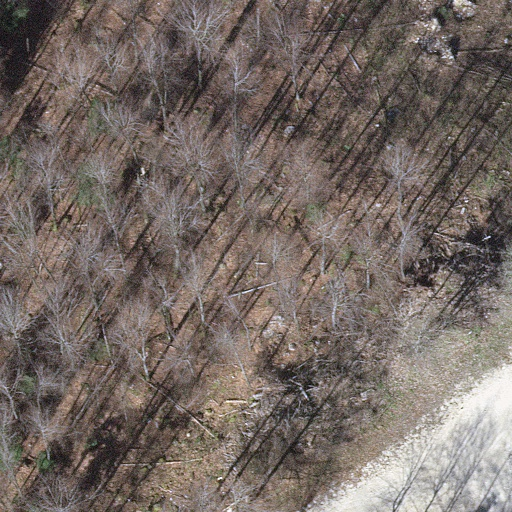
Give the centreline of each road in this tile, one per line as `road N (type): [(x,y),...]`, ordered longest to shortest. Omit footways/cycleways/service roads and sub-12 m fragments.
road 1 (track): [(511,407),(396,464),(322,511)]
road 2 (track): [(396,464),(471,492),(511,497)]
